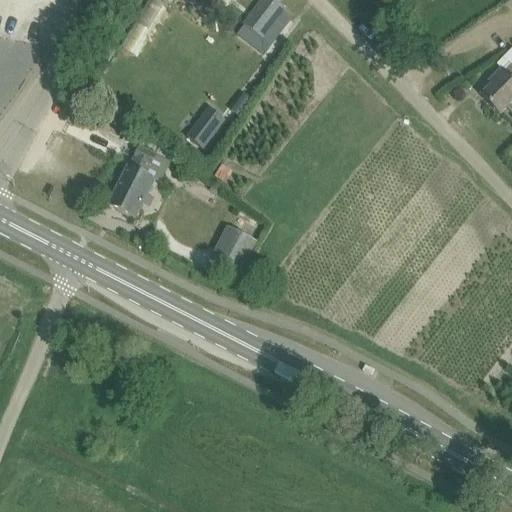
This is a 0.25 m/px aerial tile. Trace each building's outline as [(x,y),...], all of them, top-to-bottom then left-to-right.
[(153,0),(134,27),(147,37),(167,10),(153,0)] [(293,20),(283,13),(285,10),(271,0),(265,0),(245,27),(272,48),(293,20)] [(500,116),(507,109),(511,104),(511,75),(510,77),(504,71),(490,84),(494,87),(482,98),(500,116)] [(79,109),(72,121),(81,126),(87,115),(88,113),(79,109)] [(209,110),(187,139),(204,151),(225,122),(209,110)] [(99,121),(87,115),(81,126),(94,132),(99,121)] [(136,221),(140,212),(155,183),(149,180),(159,159),(140,149),(110,208),(136,221)] [(211,193),(217,198),(221,193),(214,188),(211,193)] [(214,260),(240,274),(256,244),(229,230),(214,260)]
